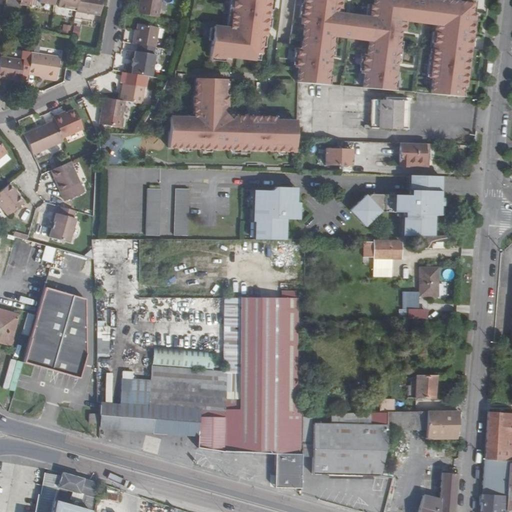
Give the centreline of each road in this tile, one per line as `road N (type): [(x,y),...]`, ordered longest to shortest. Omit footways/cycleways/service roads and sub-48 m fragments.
road 1 (primary): [(311,511),(0,422)]
road 2 (residential): [(490,217),(464,511)]
road 3 (primary): [(0,445),(248,511)]
road 4 (tertiary): [(511,0),(490,217)]
road 5 (residential): [(116,0),(107,54),(66,90),(5,117)]
